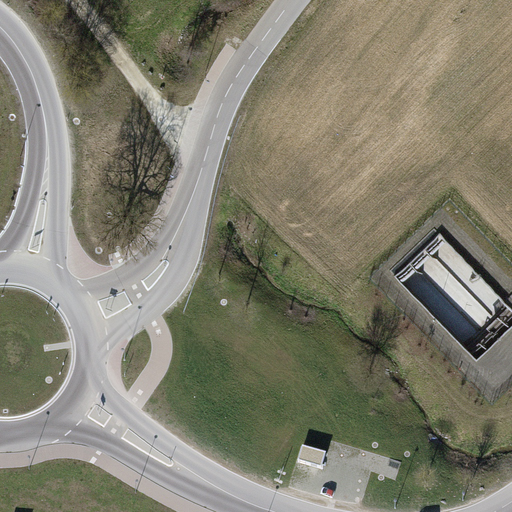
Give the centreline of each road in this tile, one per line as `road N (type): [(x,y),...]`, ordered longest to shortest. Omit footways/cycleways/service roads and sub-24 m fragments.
road 1 (primary): [(33,276),(47,115),(40,83),(0,23)]
road 2 (residential): [(72,396),(175,464),(275,511)]
road 3 (tertiary): [(211,147),(170,260),(140,291),(81,322)]
road 4 (track): [(211,147),(164,115),(76,0)]
road 5 (tertiary): [(211,147),(232,87),(295,0)]
